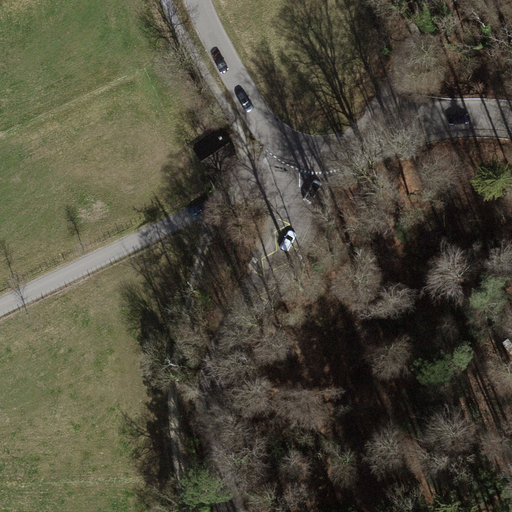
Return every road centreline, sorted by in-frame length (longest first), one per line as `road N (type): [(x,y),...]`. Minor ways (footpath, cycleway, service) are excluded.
road 1 (unclassified): [(229,511),(212,390),(280,257),(300,170)]
road 2 (residential): [(300,170),(0,309)]
road 3 (unclassified): [(301,154),(256,118),(195,0)]
road 4 (unclassified): [(428,0),(407,42),(388,126)]
road 5 (tertiary): [(511,116),(446,114),(388,126)]
